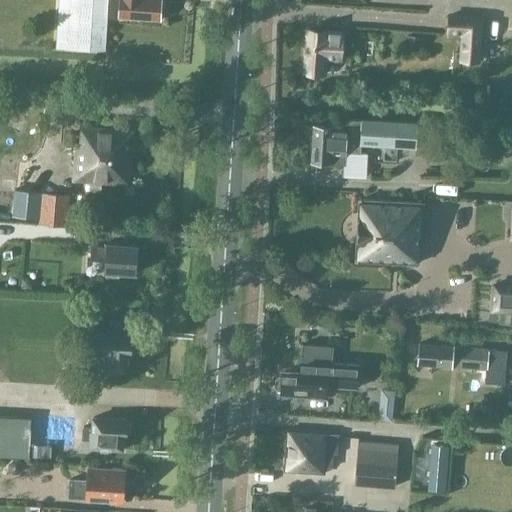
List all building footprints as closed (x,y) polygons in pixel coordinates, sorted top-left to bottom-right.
[(57,0),(55,47),(74,48),(105,50),(107,19),(107,16),(116,16),(116,17),(159,20),(160,0),(57,0)] [(446,15),(446,32),(462,33),(461,60),(477,61),(479,16),(446,15)] [(328,30),(308,29),(306,72),(325,73),(326,59),(341,60),(343,32),(328,31),(328,30)] [(406,36),(406,51),(425,52),(426,38),(406,36)] [(314,126),(311,162),(332,164),(332,163),(344,164),(343,175),(366,176),(367,152),(360,151),(361,143),(416,146),(417,123),(344,119),(344,129),(334,128),(314,126)] [(75,177),(108,180),(129,181),(132,131),(83,127),(82,141),(78,141),(75,177)] [(488,139),(491,145),(494,143),(498,151),(507,146),(500,133),(488,139)] [(21,193),(18,223),(67,226),(69,196),(21,193)] [(360,198),(357,259),(418,263),(419,245),(422,246),(424,202),(360,198)] [(107,269),(107,274),(119,275),(119,270),(137,271),(139,243),(107,241),(106,245),(92,244),(91,258),(105,259),(105,269),(107,269)] [(28,278),(22,278),(21,289),(32,290),(32,284),(28,278)] [(489,315),(511,315),(511,283),(491,282),(489,315)] [(92,367),(126,370),(127,352),(131,352),(131,349),(135,349),(136,339),(132,338),(132,335),(91,332),(89,353),(71,351),(70,365),(92,366),(92,367)] [(281,389),(281,393),(326,397),(327,385),(357,386),(357,377),(358,365),(329,363),(330,346),(333,347),(333,345),(303,343),(302,344),(306,345),(305,361),(301,361),(300,373),(283,372),(282,375),(279,375),(276,378),(276,386),(278,389),(281,389)] [(418,363),(435,364),(486,368),(485,381),(504,383),(506,350),(419,343),(418,363)] [(386,405),(380,409),(379,420),(391,421),(393,406),(386,405)] [(90,446),(123,448),(124,434),(126,434),(127,430),(130,430),(130,421),(127,421),(127,418),(94,415),(94,426),(84,425),(83,438),(91,439),(90,446)] [(50,446),(74,447),(75,419),(31,417),(31,418),(0,416),(0,457),(30,459),(30,456),(49,457),(50,446)] [(285,470),(325,472),(326,451),(338,452),(340,433),(327,433),(327,431),(287,429),(285,470)] [(359,440),(355,482),(395,486),(399,443),(359,440)] [(433,466),(445,466),(446,448),(434,447),(433,466)] [(431,486),(433,454),(420,453),(418,485),(431,486)] [(17,461),(12,460),(8,464),(8,470),(12,473),(17,473),(21,470),(21,464),(17,461)] [(87,496),(122,499),(124,473),(122,473),(123,469),(113,469),(113,472),(88,470),(87,482),(69,480),(68,495),(86,496),(87,496)]
